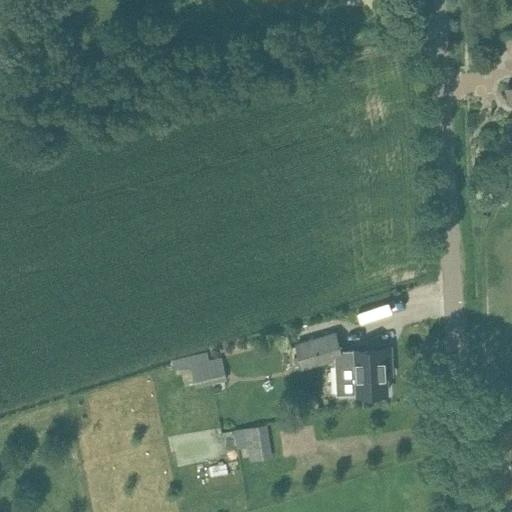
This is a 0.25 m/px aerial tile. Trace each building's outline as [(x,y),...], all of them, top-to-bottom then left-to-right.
[(302,367),(343,355),(336,331),(295,343),(302,367)] [(343,355),(338,356),(340,393),(358,392),(359,393),(387,391),(386,374),(386,371),(386,361),(391,361),(390,346),(356,347),(356,348),(355,348),(341,349),(343,355)] [(227,379),(221,357),(190,363),(195,386),(227,379)] [(250,459),(271,457),(267,422),(244,426),(246,436),(248,446),(250,459)] [(283,429),(271,430),(272,469),(285,468),(283,429)]
